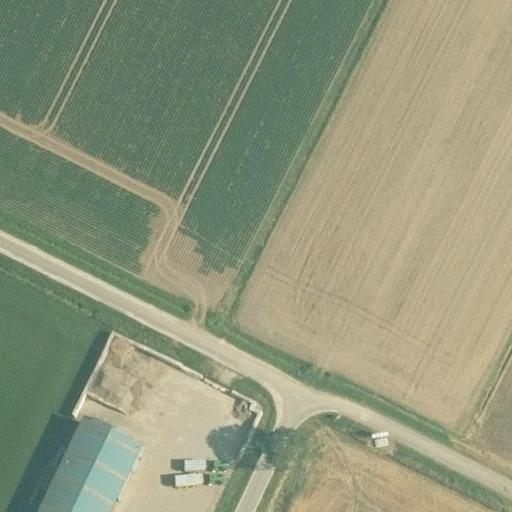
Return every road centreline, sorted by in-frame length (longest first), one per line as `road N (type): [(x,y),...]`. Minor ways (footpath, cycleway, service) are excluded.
road 1 (unclassified): [(307,391),(0,241)]
road 2 (unclassified): [(511,492),(307,391)]
road 3 (unclassified): [(248,511),(307,391)]
